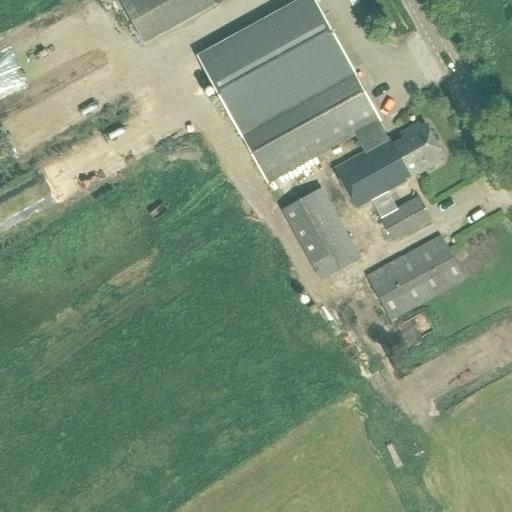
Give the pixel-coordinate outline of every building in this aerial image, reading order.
[(215,0),(122,0),(147,45),(218,6),(215,0)] [(442,156),(425,125),(422,127),(420,122),(389,139),(312,0),(304,0),(201,57),(200,57),(236,122),(269,182),(356,135),(365,151),(334,169),(356,209),(440,163),(437,158),(442,156)] [(320,279),(359,257),(320,187),(281,210),(320,279)] [(393,240),(432,219),(419,196),(380,217),(393,240)] [(390,319),(465,276),(439,231),(365,275),(390,319)]
